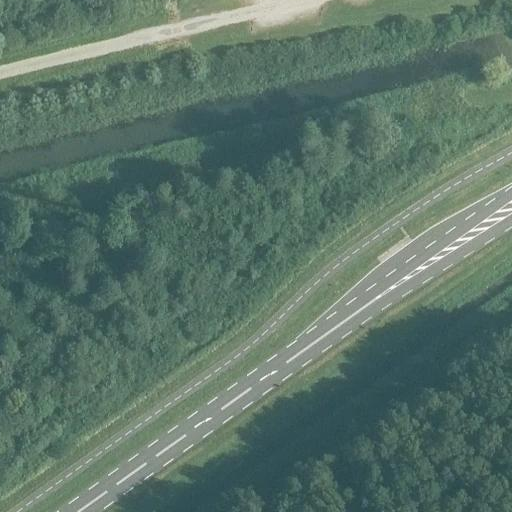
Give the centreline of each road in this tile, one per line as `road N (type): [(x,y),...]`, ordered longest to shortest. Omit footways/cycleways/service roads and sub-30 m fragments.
road 1 (track): [(511,98),(0,211)]
road 2 (primary): [(90,511),(511,211)]
road 3 (track): [(0,74),(305,0)]
